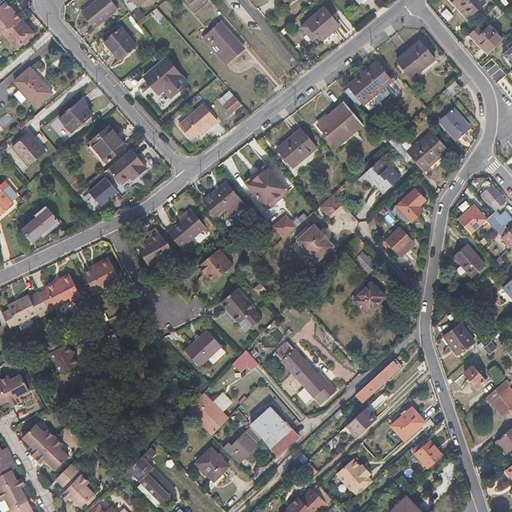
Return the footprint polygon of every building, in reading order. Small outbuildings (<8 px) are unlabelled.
[(95,0),(80,12),(93,29),(117,9),(109,0),(95,0)] [(0,36),(3,34),(20,18),(22,17),(15,8),(12,11),(10,7),(5,2),(0,6),(0,36)] [(339,25),(324,7),(306,23),(321,41),(339,25)] [(20,18),(3,34),(17,49),(34,34),(20,18)] [(202,39),(224,64),(243,48),(221,23),(202,39)] [(477,28),(470,35),(489,54),(503,39),(489,26),(482,33),(477,28)] [(119,27),(102,41),(118,61),(136,46),(119,27)] [(435,58),(420,40),(397,59),(412,77),(435,58)] [(511,44),(502,54),(511,65),(511,44)] [(169,98),(187,83),(165,58),(143,76),(158,94),(163,90),(169,98)] [(393,79),(376,62),(350,86),(367,104),(393,79)] [(30,67),(14,81),(36,107),(52,93),(30,67)] [(461,89),(455,82),(446,90),(452,97),(461,89)] [(240,105),(234,97),(224,106),(231,114),(240,105)] [(59,118),(71,132),(92,115),(80,100),(59,118)] [(362,126),(343,102),(319,122),(337,146),(362,126)] [(455,109),(441,121),(457,138),(470,126),(455,109)] [(212,114),(202,133),(217,121),(212,114)] [(89,142),(107,164),(128,148),(110,125),(89,142)] [(317,148),(301,129),(276,150),(293,169),(317,148)] [(448,150),(432,131),(409,152),(396,137),(391,142),(408,161),(413,156),(425,170),(448,150)] [(28,132),(12,147),(29,167),(46,152),(28,132)] [(131,150),(109,167),(122,183),(129,177),(132,181),(147,169),(131,150)] [(386,170),(379,162),(362,177),(370,185),(372,184),(374,182),(378,186),(376,188),(383,195),(400,180),(388,168),(386,170)] [(268,164),(247,184),(269,209),(291,188),(268,164)] [(110,175),(90,184),(99,203),(119,193),(110,175)] [(10,201),(17,195),(6,183),(0,187),(0,213),(12,203),(10,201)] [(491,185),(482,193),(496,211),(506,202),(491,185)] [(221,187),(199,205),(211,220),(219,213),(226,221),(239,209),(221,187)] [(429,200),(419,188),(397,208),(410,223),(414,219),(416,221),(426,211),(422,206),(429,200)] [(343,205),(334,195),(321,207),(330,217),(343,205)] [(471,207),(468,203),(462,209),(465,213),(471,207)] [(471,207),(465,213),(458,219),(471,233),(487,219),(474,205),(471,207)] [(46,206),(35,215),(37,218),(22,230),(32,241),(41,234),(42,236),(59,222),(46,206)] [(494,213),(493,214),(504,227),(511,219),(511,218),(506,211),(500,216),(497,212),(495,214),(494,213)] [(194,215),(191,212),(179,222),(182,225),(194,215)] [(283,238),(297,225),(287,214),(272,226),(283,238)] [(493,214),(487,219),(498,232),(504,227),(493,214)] [(194,215),(182,225),(170,236),(182,251),(206,230),(194,215)] [(312,226),(297,243),(318,263),(334,247),(327,240),(328,238),(323,234),(322,236),(320,234),(312,226)] [(403,227),(390,239),(402,253),(415,241),(403,227)] [(511,228),(503,237),(511,247),(511,228)] [(154,241),(142,250),(159,270),(174,258),(168,246),(156,232),(150,237),(154,241)] [(354,242),(347,250),(369,271),(376,264),(354,242)] [(468,244),(455,256),(472,275),(485,264),(468,244)] [(232,265),(218,249),(198,267),(205,276),(207,274),(213,282),(232,265)] [(96,271),(91,273),(85,275),(96,298),(103,295),(102,293),(118,285),(108,263),(95,268),(96,271)] [(63,283),(57,285),(46,290),(55,310),(72,302),(73,303),(81,299),(70,275),(62,279),(63,283)] [(511,283),(511,278),(501,288),(504,291),(511,283)] [(385,296),(370,282),(354,300),(368,314),(385,296)] [(38,318),(49,312),(39,290),(28,295),(29,297),(8,307),(9,310),(3,313),(10,327),(37,314),(38,318)] [(236,291),(221,304),(240,325),(255,311),(236,291)] [(473,343),(460,325),(443,338),(456,356),(473,343)] [(194,363),(199,368),(221,348),(207,332),(198,340),(186,352),(185,352),(193,361),(194,363)] [(503,337),(499,333),(483,347),(487,351),(503,337)] [(181,346),(186,352),(198,340),(193,335),(181,346)] [(79,368),(64,337),(62,338),(45,346),(60,377),(79,368)] [(247,348),(238,357),(233,362),(241,370),(249,361),(255,368),(260,362),(247,348)] [(295,350),(282,363),(315,397),(320,392),(327,399),(338,389),(331,382),(329,384),(295,350)] [(403,365),(396,358),(357,394),(364,401),(403,365)] [(473,365),(464,372),(478,387),(486,380),(473,365)] [(0,384),(0,385),(8,402),(12,411),(20,407),(18,402),(31,396),(23,380),(13,384),(11,379),(0,384)] [(493,390),(486,397),(504,417),(511,409),(511,389),(508,386),(498,395),(493,390)] [(320,392),(315,397),(322,404),(327,399),(320,392)] [(194,402),(188,409),(208,428),(222,414),(220,413),(222,411),(209,398),(200,408),(194,402)] [(272,407),(250,428),(275,455),(277,454),(286,446),(287,447),(299,436),(292,429),(272,407)] [(425,421),(413,407),(392,424),(405,439),(425,421)] [(369,411),(366,408),(347,425),(357,436),(378,417),(371,410),(369,411)] [(226,419),(222,414),(208,428),(212,433),(226,419)] [(28,454),(33,459),(54,439),(47,432),(43,435),(35,426),(22,439),(32,450),(28,454)] [(511,427),(495,442),(506,454),(511,449),(511,448),(511,427)] [(257,443),(247,432),(233,446),(229,442),(227,442),(221,435),(216,440),(238,462),(257,443)] [(33,459),(40,467),(44,463),(53,472),(66,460),(58,452),(62,448),(54,439),(33,459)] [(430,440),(416,453),(429,467),(443,455),(430,440)] [(287,447),(286,446),(277,454),(278,455),(287,447)] [(129,479),(133,474),(142,483),(161,503),(175,489),(148,461),(156,453),(151,447),(123,473),(129,479)] [(211,448),(196,462),(214,480),(229,466),(211,448)] [(0,465),(11,460),(7,453),(2,455),(0,450),(0,465)] [(359,466),(353,458),(336,473),(351,490),(352,489),(357,495),(372,482),(367,476),(370,473),(362,464),(359,466)] [(0,489),(1,491),(17,483),(9,469),(14,466),(11,460),(0,465),(0,489)] [(63,506),(67,503),(73,473),(68,469),(54,484),(64,494),(57,500),(63,506)] [(11,511),(27,503),(20,490),(25,487),(22,481),(17,483),(1,491),(0,491),(0,501),(1,504),(6,501),(11,511)] [(142,483),(138,486),(157,506),(161,503),(142,483)] [(298,499),(296,497),(280,511),(311,511),(316,511),(326,503),(310,488),(298,499)] [(407,495),(389,511),(388,511),(419,511),(418,510),(420,509),(407,495)] [(100,501),(88,511),(119,511),(112,504),(108,509),(100,501)] [(31,511),(27,503),(11,511),(10,511),(31,511)]
